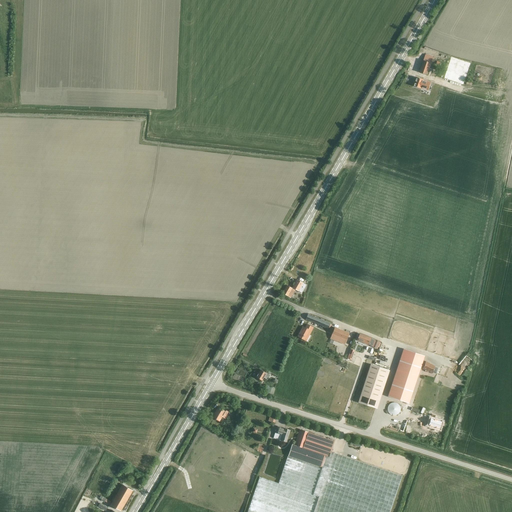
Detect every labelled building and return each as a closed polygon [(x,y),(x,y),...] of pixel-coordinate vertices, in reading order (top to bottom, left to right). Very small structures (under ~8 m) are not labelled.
[(427,75),(433,58),(425,55),(419,72),(427,75)] [(444,69),(443,75),(452,77),(458,78),(459,73),(453,71),(444,69)] [(418,78),(414,87),(421,89),(421,88),(428,90),(431,83),(424,81),(424,80),(418,78)] [(299,291),(303,284),(297,280),(293,287),(299,291)] [(288,296),(293,288),(288,285),(283,293),(288,296)] [(328,328),(330,323),(307,314),(306,318),(322,325),(322,326),(328,328)] [(303,327),(298,337),(305,340),(310,331),(311,331),(313,328),(307,324),(305,328),(303,327)] [(345,345),(349,333),(334,327),(330,339),(345,345)] [(368,345),(370,338),(359,334),(359,336),(358,336),(358,337),(357,340),(368,345)] [(377,349),(380,342),(374,340),(371,346),(377,349)] [(409,403),(424,356),(405,349),(389,397),(409,403)] [(426,361),(423,368),(433,373),(435,366),(426,361)] [(370,364),(358,402),(375,408),(388,370),(370,364)] [(448,369),(443,367),(437,380),(441,382),(448,369)] [(267,380),(268,378),(270,375),(260,369),(256,377),(262,380),(263,377),(267,380)] [(402,411),(402,410),(402,408),(401,407),(401,406),(400,405),(398,404),(397,403),(396,403),(395,403),(393,403),(392,403),(391,404),(390,405),(389,406),(388,407),(388,409),(388,410),(388,411),(388,412),(389,414),(390,415),(391,416),(392,416),(394,417),(395,417),(396,417),(398,416),(399,415),(400,415),(400,414),(401,413),(402,411)] [(219,421),(225,411),(218,407),(212,417),(219,421)] [(430,414),(426,425),(438,429),(440,421),(433,419),(434,415),(430,414)] [(277,425),(275,433),(280,435),(282,435),(281,438),(280,440),(283,441),(285,436),(288,437),(290,430),(277,425)] [(303,447),(308,432),(308,431),(299,428),(294,444),(303,447)] [(247,511),(389,511),(402,475),(331,451),(334,441),(308,432),(303,447),(294,444),(291,443),(278,483),(259,477),(247,511)] [(132,491),(122,485),(111,505),(121,511),(132,491)]
